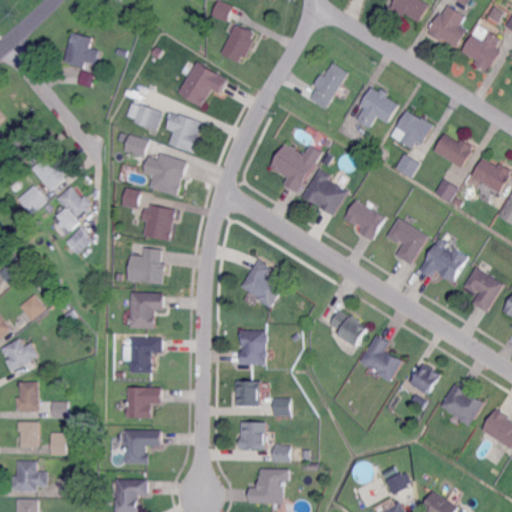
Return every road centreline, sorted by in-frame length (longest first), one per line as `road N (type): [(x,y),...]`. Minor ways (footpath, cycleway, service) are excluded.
road 1 (residential): [(314,0),(307,30),(229,174),(210,239),(201,498)]
road 2 (residential): [(511,371),(222,194)]
road 3 (residential): [(511,125),(314,4)]
road 4 (residential): [(104,147),(88,141),(10,43)]
